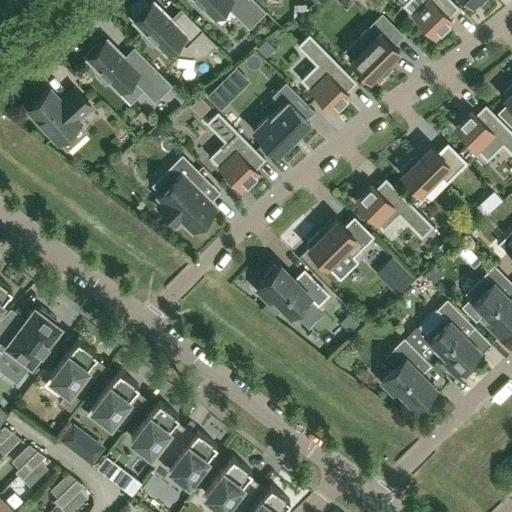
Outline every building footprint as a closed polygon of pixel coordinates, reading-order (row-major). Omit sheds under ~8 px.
[(217,44),(184,12),(174,21),(153,0),(148,5),(146,2),(135,13),(138,16),(133,20),(144,31),(141,34),(152,44),(155,42),(166,52),(167,51),(176,55),(185,58),(195,57),(206,53),(215,44),(216,45),(217,44)] [(265,10),(255,0),(190,0),(199,9),(202,6),(212,17),(225,4),(248,27),(265,10)] [(406,0),(403,4),(434,36),(451,19),(448,16),(458,6),(452,0),(406,0)] [(374,78),(385,68),(382,65),(398,49),(393,43),(402,34),(381,13),(359,35),(367,42),(351,58),(369,77),(371,75),(374,78)] [(316,63),(300,78),(332,110),(349,94),(345,90),(355,80),(308,33),(297,44),(316,63)] [(127,59),(123,55),(106,38),(100,44),(97,41),(87,52),(89,55),(86,58),(97,69),(94,71),(105,82),(108,79),(119,90),(131,77),(154,100),(171,83),(137,49),(127,59)] [(266,114),(252,128),(276,153),(309,120),(306,117),(314,109),(285,80),(272,94),(282,104),(269,117),(266,114)] [(504,96),(508,101),(499,111),(511,124),(511,82),(503,91),(506,95),(504,96)] [(39,121),(36,123),(44,132),(46,130),(58,142),(80,122),(76,118),(90,105),(74,87),(64,96),(65,98),(61,102),(49,89),(27,109),(39,121)] [(511,130),(485,103),(475,113),(471,110),(454,126),(486,158),(502,143),(511,152),(511,130)] [(254,167),(264,157),(217,110),(206,121),(225,140),(209,155),(241,187),(258,171),(254,167)] [(403,171),(401,172),(420,191),(438,173),(445,181),(466,161),(447,142),(437,151),(430,144),(414,160),(411,157),(400,167),(403,171)] [(194,185),(204,175),(182,153),(171,164),(180,173),(158,195),(163,200),(158,206),(175,223),(181,217),(192,229),(200,221),(203,224),(215,211),(213,208),(215,206),(194,185)] [(432,224),(385,177),(375,187),(371,183),(355,200),(383,228),(398,212),(421,235),(432,224)] [(320,233),(317,230),(306,241),(309,244),(308,246),(326,265),(344,247),(352,254),(372,234),(353,215),(344,225),(336,217),(320,233)] [(511,281),(493,262),(483,273),(488,277),(469,296),(490,317),(486,322),(499,334),(509,324),(511,327),(511,326),(511,300),(502,291),(511,281)] [(328,293),(308,273),(298,283),(279,264),(277,266),(274,263),(263,273),(266,276),(256,287),(268,299),(272,295),(282,305),(294,316),(312,298),(317,303),(328,293)] [(0,302),(11,288),(0,279),(0,302)] [(417,326),(425,334),(446,355),(442,359),(455,372),(465,362),(468,365),(481,352),(459,329),(468,319),(446,297),(417,326)] [(5,335),(0,330),(0,364),(7,355),(26,369),(60,325),(53,320),(56,317),(40,304),(37,308),(34,305),(25,317),(14,332),(10,329),(5,335)] [(437,390),(421,373),(415,367),(425,357),(403,335),(384,355),(395,365),(381,379),(393,392),(398,388),(415,406),(421,400),(424,403),(437,390)] [(84,369),(93,356),(96,352),(77,338),(49,375),(67,389),(58,401),(69,409),(94,376),(84,369)] [(125,400),(135,388),(138,384),(118,369),(91,406),(119,428),(135,407),(125,400)] [(161,437),(175,418),(178,414),(158,400),(131,436),(144,447),(140,453),(154,464),(170,444),(161,437)] [(0,441),(12,430),(4,424),(0,427),(0,441)] [(170,444),(154,464),(152,468),(162,476),(170,466),(188,480),(216,443),(197,428),(184,445),(175,437),(170,444)] [(100,464),(109,452),(80,429),(70,441),(100,464)] [(21,478),(45,455),(37,449),(14,470),(21,478)] [(241,483),(248,474),(251,470),(232,455),(204,492),(222,506),(217,511),(233,511),(251,490),(241,483)] [(141,481),(132,474),(122,487),(131,494),(141,481)] [(60,506),(84,484),(75,478),(53,499),(60,506)] [(251,490),(233,511),(279,511),(289,499),(270,484),(260,497),(251,490)] [(0,511),(12,511),(15,510),(0,495),(0,511)]
